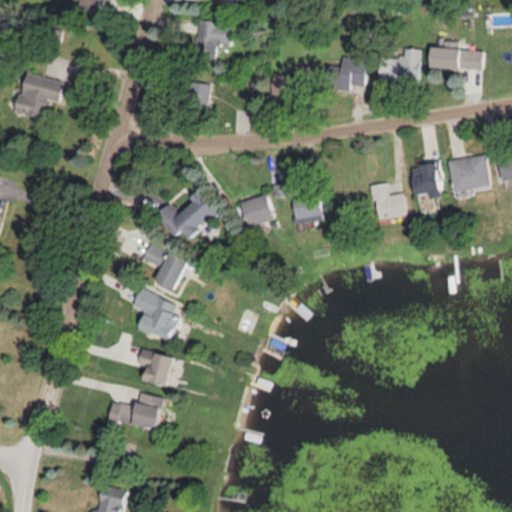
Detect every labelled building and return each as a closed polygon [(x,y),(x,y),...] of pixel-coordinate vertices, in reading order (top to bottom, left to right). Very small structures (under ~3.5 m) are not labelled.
[(83,0),(82,7),(101,11),(103,0),(83,0)] [(233,44),(235,22),(201,19),(198,48),(218,51),(219,42),(233,44)] [(434,66),(485,68),(486,49),(461,48),(462,40),(447,39),(446,45),(435,45),(434,66)] [(381,55),(380,78),(422,79),(423,47),(407,47),(406,56),(381,55)] [(366,84),(369,57),(345,55),(344,65),(330,63),(327,86),(352,89),(352,83),(366,84)] [(311,65),(296,62),(294,74),(277,72),(273,93),(300,96),(302,80),(309,81),(311,65)] [(69,80),(30,71),(21,110),(48,117),(53,98),(64,100),(69,80)] [(192,103),(209,107),(214,84),(197,80),(192,103)] [(455,189),(493,185),(489,153),(452,157),(455,189)] [(506,178),(511,176),(511,157),(503,158),(506,178)] [(415,164),(420,199),(447,195),(441,160),(415,164)] [(277,196),(298,193),(296,180),(275,183),(277,196)] [(374,183),(378,217),(410,213),(407,191),(391,193),(389,181),(374,183)] [(182,212),(174,203),(160,215),(179,234),(186,227),(194,236),(223,209),(205,190),(182,212)] [(251,224),(277,218),(271,193),(245,199),(251,224)] [(300,223),(326,218),(321,193),(295,198),(300,223)] [(192,259),(154,241),(147,257),(165,266),(159,279),(178,288),(192,259)] [(181,302),(144,286),(137,305),(150,310),(143,325),(174,338),(183,315),(176,312),(181,302)] [(179,355),(147,347),(143,362),(152,364),(149,378),(171,384),(179,355)] [(162,428),(168,395),(143,391),(141,404),(116,400),(113,419),(162,428)] [(126,511),(131,488),(108,484),(103,509),(94,508),(92,511),(126,511)]
